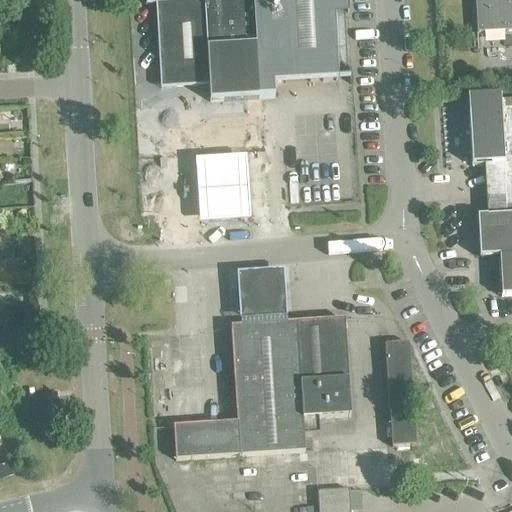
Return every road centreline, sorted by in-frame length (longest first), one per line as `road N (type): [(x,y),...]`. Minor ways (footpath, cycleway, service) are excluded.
road 1 (residential): [(83,259),(402,247)]
road 2 (tertiary): [(83,259),(95,484)]
road 3 (residential): [(511,460),(420,281)]
road 4 (residential): [(399,198),(386,0)]
road 5 (tertiary): [(83,259),(74,82)]
road 6 (residential): [(399,198),(450,196),(455,267),(420,281)]
